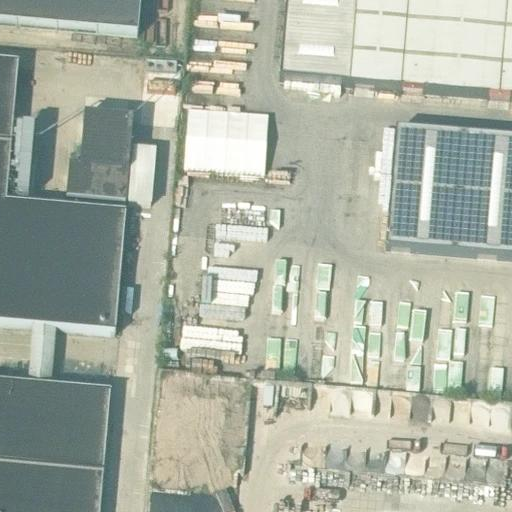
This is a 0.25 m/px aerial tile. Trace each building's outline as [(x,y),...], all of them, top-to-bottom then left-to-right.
[(0,0),(0,27),(137,39),(140,0),(0,0)] [(511,0),(285,0),(278,83),(511,101),(511,0)] [(17,67),(0,65),(0,328),(114,338),(124,216),(5,206),(17,67)] [(189,110),(185,175),(268,179),(271,114),(189,110)] [(133,122),(84,118),(79,168),(68,167),(66,201),(125,206),(133,122)] [(511,262),(511,141),(395,132),(385,252),(511,262)] [(34,363),(33,380),(55,381),(56,364),(34,363)] [(0,511),(99,511),(109,396),(0,386),(0,511)] [(363,388),(308,386),(308,397),(330,398),(330,407),(349,408),(349,397),(363,398),(363,388)]
